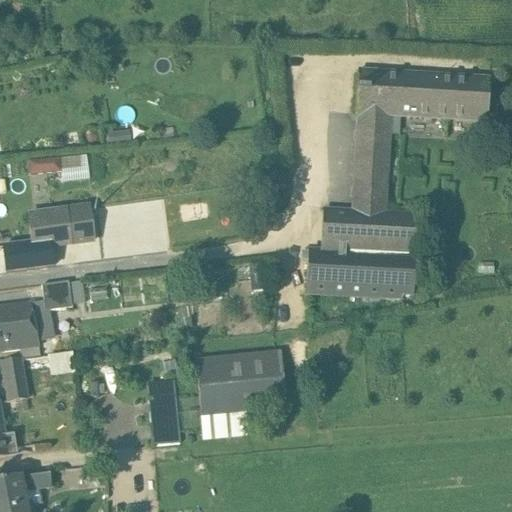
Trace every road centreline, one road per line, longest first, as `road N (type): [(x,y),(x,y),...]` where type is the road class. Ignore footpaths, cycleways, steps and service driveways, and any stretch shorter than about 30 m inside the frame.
road 1 (residential): [(0,282),(239,247)]
road 2 (unknown): [(0,458),(149,441)]
